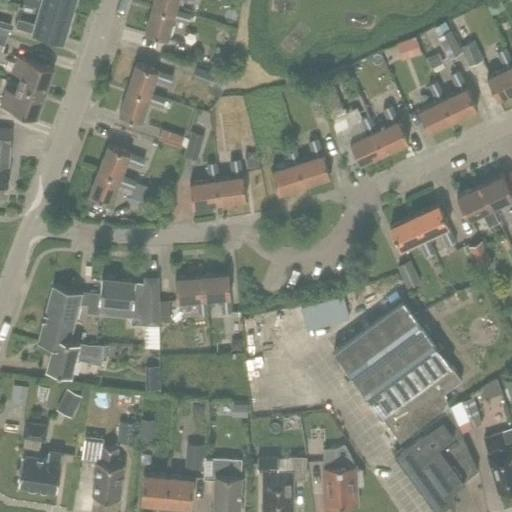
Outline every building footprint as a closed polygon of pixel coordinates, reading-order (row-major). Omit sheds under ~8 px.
[(41,3),(71,12),(74,0),(22,0),(22,2),(40,7),(41,3)] [(154,0),(153,4),(175,11),(175,9),(177,0),(154,0)] [(487,0),(492,12),(504,7),(500,0),(487,0)] [(63,37),(71,12),(41,3),(40,7),(35,22),(18,17),(15,26),(33,32),(34,29),(63,37)] [(175,11),(153,4),(146,31),(167,37),(173,17),(189,21),(191,14),(175,9),(175,11)] [(437,35),(449,57),(463,49),(450,27),(437,35)] [(415,37),(398,43),(403,59),(421,52),(415,37)] [(483,58),(474,39),(461,45),(470,64),(483,58)] [(190,57),(202,61),(204,55),(200,48),(194,46),(190,57)] [(511,65),(511,64),(511,59),(505,46),(497,50),(506,66),(487,76),(497,97),(511,89),(511,65)] [(22,75),(19,84),(47,93),(55,68),(16,55),(11,71),(22,75)] [(150,94),(150,91),(155,77),(171,82),(173,74),(159,69),(159,68),(136,61),(128,86),(150,94)] [(209,91),(221,95),(228,76),(197,65),(193,78),(212,85),(209,91)] [(442,97),(453,117),(477,104),(458,68),(450,72),(459,88),(445,96),(442,97)] [(429,129),(453,117),(442,97),(445,96),(436,79),(429,83),(437,99),(418,109),(429,129)] [(47,93),(19,84),(17,91),(6,87),(0,104),(0,105),(39,118),(47,93)] [(150,94),(128,86),(120,112),(141,119),(147,101),(163,106),(166,97),(150,91),(150,94)] [(322,93),(336,129),(350,124),(336,88),(322,93)] [(390,121),(376,128),(374,129),(384,150),(408,138),(391,103),(383,107),(390,121)] [(374,129),(376,128),(369,113),(361,117),(368,132),(350,140),(360,161),(384,150),(374,129)] [(12,128),(0,127),(0,201),(1,201),(3,200),(3,196),(6,196),(12,128)] [(158,138),(180,146),(184,135),(162,127),(158,138)] [(184,154),(197,158),(204,134),(191,130),(184,154)] [(297,160),(305,182),(330,173),(323,152),(322,152),(317,138),(309,140),(314,155),(300,159),(297,160)] [(121,175),(127,159),(142,165),(145,158),(130,152),(131,151),(109,142),(99,167),(121,175)] [(279,190),(305,182),(297,160),(300,159),(295,145),(287,148),(291,162),(272,168),(279,190)] [(246,159),(248,167),(259,165),(256,151),(256,149),(248,151),(245,151),(246,159)] [(216,177),(220,200),(246,196),(242,173),(241,174),(239,157),(231,159),(233,175),(218,177),(216,177)] [(194,204),(220,200),(216,177),(218,177),(216,161),(208,162),(210,178),(190,181),(194,204)] [(137,181),(121,175),(99,167),(90,192),(111,200),(118,181),(134,187),(136,181),(137,181)] [(511,190),(502,171),(479,183),(490,204),(494,202),(503,218),(506,223),(511,219),(511,190)] [(489,225),(503,218),(494,202),(490,204),(479,183),(456,194),(467,216),(481,209),(489,225)] [(424,234),(425,234),(440,227),(448,244),(455,240),(438,203),(414,214),(424,234)] [(433,250),(425,234),(424,234),(414,214),(390,225),(399,245),(418,237),(426,254),(433,250)] [(492,261),(482,239),(469,245),(480,267),(492,261)] [(400,269),(407,286),(420,280),(410,258),(397,264),(400,269)] [(228,270),(201,273),(204,297),(206,297),(221,295),(221,297),(223,312),(231,311),(229,297),(229,295),(230,294),(228,270)] [(201,273),(174,276),(177,297),(177,299),(196,297),(198,297),(199,313),(203,312),(204,312),(207,312),(204,312),(208,312),(206,297),(204,297),(201,273)] [(99,297),(99,299),(101,300),(100,312),(131,314),(131,322),(146,322),(159,322),(159,320),(158,299),(157,275),(145,275),(144,286),(134,285),(136,277),(101,274),(100,293),(99,297)] [(44,319),(39,339),(48,341),(51,332),(70,337),(74,318),(78,303),(87,303),(87,312),(99,313),(101,300),(99,299),(99,297),(100,293),(82,291),(52,284),(49,297),(46,313),(49,316),(48,320),(44,319)] [(344,294),(301,305),(307,329),(350,317),(344,294)] [(419,319),(402,297),(333,349),(403,442),(395,450),(437,506),(449,497),(453,503),(455,501),(452,486),(477,467),(443,390),(462,376),(436,342),(447,334),(430,311),(419,319)] [(158,299),(159,320),(170,319),(170,298),(158,299)] [(52,342),(47,366),(71,372),(73,366),(75,356),(101,362),(102,355),(102,352),(103,347),(103,343),(88,342),(79,339),(74,338),(51,332),(48,341),(52,342)] [(241,337),(234,338),(231,342),(232,349),(242,348),(241,337)] [(147,384),(160,384),(160,364),(147,365),(147,384)] [(497,376),(482,384),(487,397),(503,392),(497,376)] [(71,416),(82,395),(67,387),(56,408),(71,416)] [(461,399),(469,425),(481,422),(473,396),(461,399)] [(233,402),(233,416),(248,416),(248,403),(233,402)] [(154,418),(141,417),(139,437),(152,439),(154,418)] [(120,419),(117,440),(134,442),(137,421),(120,419)] [(45,439),(48,424),(24,420),(22,435),(25,435),(18,483),(56,488),(62,450),(48,448),(47,455),(38,454),(41,438),(45,439)] [(511,426),(484,435),(488,450),(487,451),(498,489),(511,485),(511,448),(511,444),(511,443),(511,426)] [(351,454),(339,432),(331,436),(335,442),(337,446),(323,447),(324,464),(322,464),(324,505),(358,503),(357,491),(357,485),(364,485),(363,468),(356,468),(356,463),(351,454)] [(104,436),(84,433),(80,458),(97,460),(92,493),(118,497),(123,463),(116,461),(118,446),(103,443),(104,436)] [(202,466),(203,443),(187,442),(187,466),(202,466)] [(139,468),(150,469),(151,453),(140,452),(139,468)] [(278,455),(258,455),(258,470),(262,470),(262,506),(293,507),(293,492),(293,476),(306,476),(306,456),(291,456),(291,470),(278,470),(278,455)] [(242,457),(204,456),(203,477),(215,478),(214,506),(240,507),(242,457)] [(142,499),(166,501),(169,473),(144,471),(142,499)] [(169,473),(166,501),(191,504),(194,476),(169,473)]
